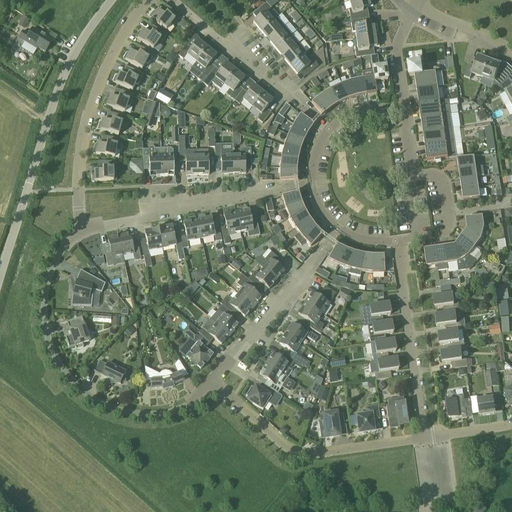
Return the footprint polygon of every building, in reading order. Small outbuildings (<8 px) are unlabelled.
[(368,0),(357,0),(349,3),(351,10),(348,10),(350,15),(351,22),(366,19),(364,9),(373,7),(371,0),(368,1),(368,0)] [(266,4),(252,15),(257,20),(253,23),(261,32),(277,19),(270,10),(271,9),(266,4)] [(153,12),(149,17),(166,31),(171,25),(173,27),(181,18),(166,6),(161,13),(158,11),(157,13),(153,12)] [(18,24),(23,28),(29,19),(23,15),(18,24)] [(277,19),(261,32),(268,41),(284,27),(277,19)] [(366,19),(351,22),(352,33),(355,33),(356,40),(375,37),(375,33),(377,32),(376,26),(367,27),(366,19)] [(191,35),(194,30),(184,22),(180,26),(191,35)] [(146,32),(143,31),(142,33),(139,33),(135,38),(158,53),(162,47),(160,45),(166,35),(151,25),(146,32)] [(284,27),(268,41),(275,50),(291,36),(284,27)] [(22,32),(18,38),(24,42),(21,46),(28,50),(31,46),(38,51),(39,49),(45,53),(48,48),(52,41),(32,29),(28,35),(22,32)] [(291,36),(275,50),(283,58),(299,45),(291,36)] [(375,37),(356,40),(357,47),(354,47),(356,59),(365,57),(370,57),(372,57),(370,48),(379,47),(378,41),(376,41),(375,37)] [(187,56),(196,63),(201,57),(207,49),(198,42),(192,49),(187,45),(178,56),(183,60),(187,56)] [(299,45),(283,58),(290,67),(302,57),(306,53),(299,45)] [(126,54),(123,60),(142,70),(146,64),(148,65),(154,54),(138,46),(133,53),(131,52),(129,54),(126,54)] [(201,57),(196,63),(192,68),(201,75),(197,79),(203,84),(206,79),(215,68),(210,64),(216,57),(207,49),(201,57)] [(410,60),(422,60),(422,50),(410,50),(410,60)] [(169,55),(166,60),(172,64),(175,60),(169,55)] [(372,57),(370,57),(371,62),(372,69),(373,77),(374,77),(374,83),(375,82),(375,85),(383,84),(383,81),(388,81),(386,67),(379,68),(377,56),(372,57)] [(469,64),(464,77),(470,80),(472,74),(483,78),(486,71),(490,59),(482,56),(481,58),(478,57),(475,66),(469,64)] [(310,66),(302,57),(290,67),(302,81),(318,67),(314,62),(310,66)] [(447,71),(455,70),(453,57),(445,58),(447,71)] [(486,71),(483,78),(494,82),(492,88),(498,90),(508,79),(497,75),(500,66),(498,65),(499,62),(490,59),(486,71)] [(410,77),(415,77),(415,76),(423,75),(429,74),(428,66),(422,67),(421,62),(408,64),(410,77)] [(215,68),(206,79),(211,83),(215,78),(224,86),(235,72),(226,64),(220,72),(215,68)] [(115,77),(112,83),(132,91),(135,84),(138,86),(143,75),(126,67),(122,75),(119,74),(118,76),(115,77)] [(235,72),(224,86),(230,90),(226,95),(234,101),(243,91),(238,87),(244,79),(235,72)] [(159,73),(155,79),(163,83),(166,76),(159,73)] [(415,76),(415,77),(417,91),(438,87),(436,73),(429,74),(423,75),(415,76)] [(374,77),(373,77),(363,79),(366,96),(376,94),(375,85),(375,82),(374,83),(374,77)] [(315,78),(310,82),(316,89),(320,86),(315,78)] [(363,79),(352,81),(356,98),(366,96),(363,79)] [(511,87),(508,79),(498,90),(501,96),(506,93),(511,103),(511,102),(511,87)] [(352,81),(341,85),(347,101),(356,98),(352,81)] [(341,85),(331,90),(339,105),(347,101),(341,85)] [(243,91),(234,101),(238,104),(239,106),(243,101),(252,108),(263,94),(254,87),(248,95),(243,91)] [(438,87),(417,91),(419,105),(440,102),(438,87)] [(106,100),(104,106),(125,113),(127,106),(130,107),(134,96),(116,90),(113,98),(110,97),(109,99),(106,100)] [(331,90),(321,96),(331,110),(339,105),(331,90)] [(151,91),(147,100),(153,102),(157,94),(151,91)] [(162,103),(167,94),(161,91),(156,100),(162,103)] [(263,94),(252,108),(261,115),(257,120),(262,124),(271,113),(266,109),(272,102),(263,94)] [(321,96),(311,104),(323,116),(331,110),(321,96)] [(440,102),(419,105),(421,119),(442,116),(450,115),(449,107),(459,105),(458,99),(448,101),(440,102)] [(153,102),(149,115),(155,117),(155,116),(160,118),(160,116),(160,113),(159,105),(153,102)] [(287,104),(283,108),(278,115),(282,118),(291,107),(287,104)] [(161,111),(160,113),(160,116),(163,119),(167,119),(170,116),(170,112),(167,109),(166,110),(164,110),(161,111)] [(483,110),(477,113),(480,122),(488,118),(483,110)] [(99,124),(97,130),(119,136),(121,128),(123,129),(127,118),(108,113),(106,121),(103,120),(102,123),(99,124)] [(300,115),(293,125),(308,134),(314,126),(300,115)] [(450,115),(421,119),(423,133),(452,129),(450,115)] [(204,120),(196,117),(196,125),(204,125),(204,120)] [(293,125),(288,135),(304,142),(308,134),(293,125)] [(484,127),(486,139),(493,138),(491,126),(484,127)] [(452,129),(423,133),(426,148),(454,143),(452,129)] [(288,135),(284,146),(300,151),(304,142),(288,135)] [(121,140),(102,137),(101,145),(98,145),(97,147),(94,148),(93,155),(114,158),(116,151),(119,152),(121,140)] [(493,138),(486,139),(487,149),(495,148),(493,138)] [(454,143),(426,148),(428,162),(435,161),(436,163),(442,162),(441,160),(449,159),(448,158),(456,157),(454,143)] [(284,146),(281,157),(298,161),(300,151),(284,146)] [(215,148),(215,160),(221,159),(222,175),(234,175),(233,159),(233,157),(233,151),(221,152),(221,147),(215,148)] [(143,157),(149,157),(149,178),(162,177),(161,156),(161,149),(155,149),(153,148),(150,148),(148,149),(148,150),(142,150),(143,157)] [(171,149),(161,149),(161,156),(162,177),(174,177),(173,151),(171,149)] [(239,157),(233,157),(233,159),(234,175),(246,174),(245,161),(251,161),(251,149),(245,149),(242,149),(241,151),(239,153),(239,155),(239,157)] [(185,151),(186,157),(186,176),(197,176),(197,151),(185,151)] [(208,151),(197,151),(197,176),(209,176),(208,156),(208,151)] [(281,157),(280,169),(297,170),(298,161),(281,157)] [(458,160),(459,170),(476,168),(475,158),(458,160)] [(116,162),(97,163),(97,171),(94,171),(94,174),(92,176),(92,183),(98,182),(113,182),(113,174),(116,174),(116,162)] [(142,162),(129,163),(129,169),(136,175),(143,175),(142,162)] [(481,167),(476,168),(459,170),(461,180),(478,178),(483,177),(481,167)] [(280,169),(280,181),(297,180),(297,170),(280,169)] [(478,178),(461,180),(462,191),(479,188),(478,178)] [(479,188),(462,191),(464,201),(480,199),(479,188)] [(298,193),(282,197),(285,208),(301,203),(299,194),(298,193)] [(271,199),(265,201),(268,213),(274,211),(271,199)] [(301,203),(285,208),(290,219),(305,212),(301,203)] [(243,212),(236,213),(239,227),(241,233),(247,232),(248,238),(254,237),(260,235),(257,223),(251,224),(249,211),(248,211),(248,209),(243,210),(243,212)] [(305,212),(290,219),(295,229),(310,220),(305,212)] [(239,227),(236,213),(224,216),(227,230),(222,231),(225,246),(230,244),(229,236),(241,233),(239,227)] [(199,221),(197,222),(201,239),(215,237),(216,242),(222,241),(219,229),(214,231),(211,219),(205,220),(204,216),(198,218),(199,221)] [(466,219),(468,230),(485,227),(483,217),(466,219)] [(186,236),(180,237),(183,249),(189,248),(188,242),(201,239),(197,222),(196,222),(195,218),(189,219),(190,223),(184,224),(186,236)] [(310,220),(295,229),(298,233),(294,237),(295,239),(298,242),(315,228),(310,220)] [(277,225),(271,229),(275,235),(281,231),(277,225)] [(172,227),(158,230),(162,249),(176,247),(179,261),(185,260),(183,249),(180,237),(174,239),(172,227)] [(468,230),(462,238),(475,248),(481,240),(485,227),(468,230)] [(315,228),(298,242),(301,245),(305,242),(311,247),(322,235),(315,228)] [(149,252),(162,249),(158,230),(145,233),(149,252)] [(130,236),(119,238),(123,256),(134,254),(135,262),(141,260),(139,249),(133,250),(130,236)] [(279,240),(276,236),(270,240),(274,246),(276,244),(277,248),(282,245),(279,240)] [(111,254),(105,256),(108,267),(114,266),(112,259),(123,256),(119,238),(108,240),(111,254)] [(462,238),(455,246),(469,256),(475,248),(462,238)] [(498,250),(506,249),(505,239),(497,240),(498,250)] [(328,260),(339,266),(345,250),(337,246),(336,245),(328,260)] [(455,246),(445,247),(448,264),(457,263),(459,272),(470,270),(476,262),(469,256),(455,246)] [(445,247),(435,249),(438,266),(438,272),(449,270),(448,264),(445,247)] [(438,266),(435,249),(425,250),(427,267),(438,266)] [(345,250),(339,266),(350,270),(354,253),(345,250)] [(253,261),(263,269),(277,281),(285,272),(277,265),(281,261),(271,252),(265,260),(261,257),(257,257),(253,261)] [(350,270),(348,274),(360,277),(361,272),(364,255),(354,253),(350,270)] [(499,254),(495,263),(500,265),(504,256),(499,254)] [(364,255),(361,272),(373,274),(373,256),(364,255)] [(103,256),(94,258),(95,265),(104,263),(103,256)] [(152,267),(150,256),(143,257),(146,268),(152,267)] [(224,256),(217,258),(218,265),(225,263),(224,256)] [(373,256),(373,274),(385,273),(383,256),(373,256)] [(233,261),(230,265),(232,267),(237,271),(242,266),(235,260),(233,261)] [(255,272),(248,280),(256,287),(258,288),(262,284),(269,290),(277,281),(263,269),(259,275),(255,272)] [(72,295),(71,307),(91,307),(92,306),(99,307),(100,293),(102,293),(105,284),(80,271),(76,282),(72,295)] [(242,289),(237,295),(253,309),(261,299),(252,291),(256,287),(248,280),(242,275),(238,280),(240,281),(237,285),(242,289)] [(491,282),(489,288),(494,290),(497,284),(491,282)] [(191,286),(188,288),(194,293),(199,286),(196,283),(191,286)] [(312,294),(305,304),(322,315),(336,294),(325,287),(321,294),(326,297),(323,301),(312,294)] [(167,288),(162,291),(166,298),(172,294),(167,288)] [(342,289),(338,295),(346,300),(351,292),(342,289)] [(508,291),(497,292),(498,302),(509,300),(508,291)] [(227,296),(220,304),(231,313),(234,309),(245,318),(253,309),(237,295),(232,301),(227,296)] [(446,308),(447,315),(456,313),(460,313),(459,305),(454,306),(453,295),(434,298),(434,300),(433,301),(434,307),(435,306),(435,309),(446,308)] [(149,300),(143,304),(146,310),(152,306),(149,300)] [(507,302),(498,303),(500,317),(509,316),(507,302)] [(222,306),(210,320),(229,336),(238,327),(228,318),(232,314),(231,313),(220,304),(222,306)] [(305,325),(310,329),(321,335),(323,332),(324,331),(321,329),(324,326),(318,322),(322,315),(305,304),(298,315),(307,321),(305,325)] [(367,318),(368,326),(381,324),(380,317),(390,316),(390,313),(391,313),(390,307),(389,307),(389,304),(369,307),(371,318),(367,318)] [(447,315),(436,316),(437,319),(435,319),(436,325),(438,325),(438,328),(448,326),(449,333),(458,332),(463,331),(461,323),(457,324),(456,313),(447,315)] [(82,319),(67,323),(71,336),(66,338),(69,349),(75,347),(76,351),(84,348),(82,344),(90,342),(82,319)] [(210,320),(202,329),(198,334),(200,335),(208,342),(212,337),(221,346),(229,336),(210,320)] [(381,324),(368,326),(370,344),(383,343),(383,342),(382,336),(393,334),(393,331),(394,331),(393,325),(392,325),(391,323),(381,324)] [(308,332),(307,334),(292,324),(285,334),(301,344),(305,337),(315,343),(318,338),(308,332)] [(500,325),(489,327),(491,335),(501,333),(500,325)] [(128,337),(135,331),(130,326),(124,332),(128,337)] [(188,326),(182,333),(189,339),(194,343),(200,336),(188,326)] [(509,326),(502,326),(502,334),(510,334),(509,326)] [(449,333),(439,334),(439,337),(438,337),(439,343),(440,343),(441,346),(451,344),(452,351),(461,350),(465,350),(463,331),(458,332),(449,333)] [(295,353),(301,344),(285,334),(279,345),(294,354),(295,353)] [(189,339),(184,346),(191,352),(186,358),(191,362),(191,367),(196,366),(200,370),(213,356),(205,350),(203,348),(208,342),(200,335),(200,336),(194,343),(189,339)] [(383,343),(370,344),(373,363),(377,362),(386,361),(385,354),(396,352),(395,350),(396,349),(396,344),(394,344),(394,341),(383,342),(383,343)] [(503,345),(496,346),(498,363),(505,362),(503,345)] [(454,363),(455,370),(459,369),(465,368),(466,368),(468,368),(472,367),(471,360),(467,360),(462,361),(461,350),(452,351),(442,353),(442,356),(441,356),(442,362),(443,362),(443,364),(454,363)] [(273,355),(266,365),(287,379),(291,372),(297,364),(293,361),(284,355),(281,360),(273,355)] [(296,355),(293,361),(297,364),(301,366),(304,368),(308,362),(296,355)] [(338,359),(330,360),(331,368),(339,367),(338,359)] [(374,374),(376,381),(389,379),(388,372),(398,371),(398,368),(399,368),(398,362),(397,362),(397,359),(386,361),(377,362),(379,373),(374,374)] [(100,362),(95,373),(107,379),(112,381),(112,384),(117,384),(120,385),(120,383),(125,383),(125,377),(124,376),(125,373),(107,364),(107,365),(100,362)] [(181,378),(187,375),(179,362),(176,366),(179,374),(173,377),(173,376),(172,375),(171,374),(170,374),(170,373),(169,373),(168,372),(167,372),(165,372),(163,372),(162,373),(161,374),(160,374),(159,375),(145,369),(145,368),(145,367),(146,382),(151,382),(151,389),(163,389),(163,391),(173,388),(172,386),(183,381),(181,378)] [(503,363),(496,364),(497,372),(504,371),(503,363)] [(268,381),(265,386),(267,387),(278,394),(287,379),(266,365),(259,376),(268,381)] [(335,370),(329,371),(330,383),(337,382),(335,370)] [(496,370),(485,372),(488,388),(498,386),(496,370)] [(317,375),(307,390),(317,396),(323,379),(317,375)] [(382,382),(377,387),(381,391),(386,386),(382,382)] [(276,405),(281,396),(278,394),(267,387),(265,386),(262,391),(256,387),(254,389),(252,388),(246,397),(254,402),(253,404),(263,411),(268,402),(276,405)] [(325,403),(329,393),(321,390),(317,400),(325,403)] [(471,399),(465,400),(464,396),(456,397),(455,395),(453,394),(451,393),(449,394),(448,396),(447,398),(448,402),(447,402),(449,419),(463,417),(463,419),(467,418),(466,409),(472,408),(471,399)] [(405,407),(403,398),(387,400),(388,406),(386,406),(390,430),(400,428),(400,426),(401,426),(402,426),(402,425),(403,425),(404,424),(405,423),(405,422),(406,421),(406,420),(406,419),(406,418),(408,417),(407,407),(405,407)] [(494,398),(478,401),(480,416),(496,414),(494,398)] [(306,402),(302,408),(309,412),(313,406),(306,402)] [(366,415),(356,416),(359,434),(361,434),(363,435),(364,435),(366,434),(367,433),(375,432),(373,420),(379,419),(377,407),(365,408),(366,415)] [(319,422),(318,422),(318,423),(319,422),(320,430),(319,431),(321,431),(322,439),(320,439),(320,440),(322,440),(323,439),(340,437),(339,428),(345,427),(343,415),(337,416),(336,416),(336,414),(324,416),(324,421),(319,422)] [(474,499),(460,511),(484,511),(486,510),(474,499)]
